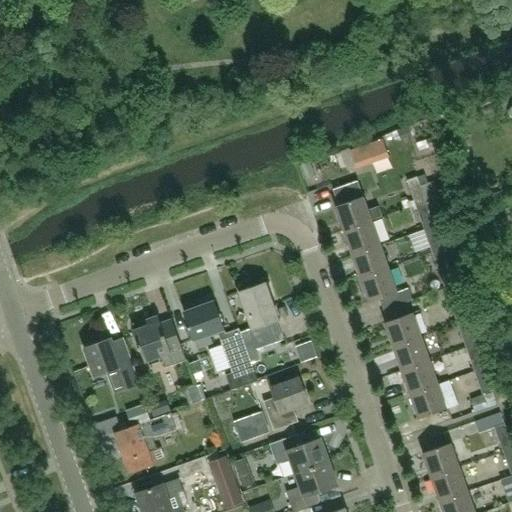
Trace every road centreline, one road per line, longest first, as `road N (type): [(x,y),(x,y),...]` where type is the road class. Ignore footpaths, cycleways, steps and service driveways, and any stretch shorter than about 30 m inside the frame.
road 1 (residential): [(399,511),(307,250),(285,226),(17,319)]
road 2 (tertiary): [(85,511),(17,319)]
